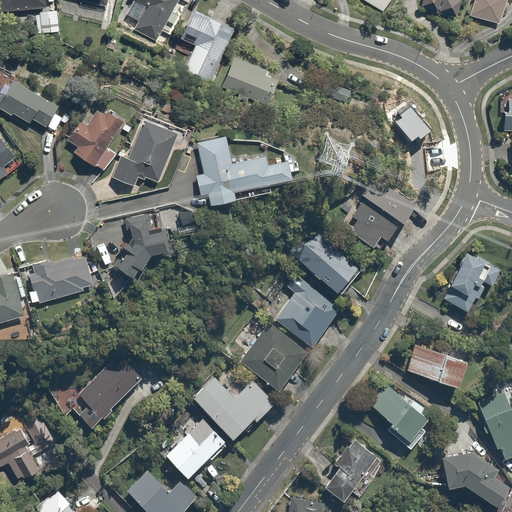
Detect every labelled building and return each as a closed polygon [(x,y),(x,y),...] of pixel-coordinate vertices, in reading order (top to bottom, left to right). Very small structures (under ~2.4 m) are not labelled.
[(0,0),(0,9),(42,6),(41,0),(0,0)] [(155,38),(173,0),(135,0),(145,4),(133,28),(155,38)] [(364,0),(381,10),(386,0),(364,0)] [(456,0),(417,0),(416,6),(453,14),(456,0)] [(468,0),(465,12),(497,21),(502,0),(468,0)] [(209,82),(232,24),(188,6),(177,34),(195,42),(183,71),(209,82)] [(55,8),(38,10),(40,31),(57,29),(55,8)] [(219,85),(265,104),(276,77),(230,58),(219,85)] [(8,79),(0,92),(0,106),(28,122),(30,118),(44,125),(55,105),(8,79)] [(325,80),(321,92),(345,102),(350,89),(325,80)] [(501,109),(501,128),(511,128),(511,98),(506,98),(506,109),(501,109)] [(71,151),(103,169),(112,152),(104,148),(118,120),(95,108),(85,126),(76,121),(66,139),(74,144),(71,151)] [(118,154),(111,174),(132,182),(135,175),(142,177),(143,175),(156,180),(174,132),(141,119),(127,157),(118,154)] [(367,150),(328,131),(314,160),(354,178),(367,150)] [(206,191),(208,203),(235,198),(233,190),(289,178),(285,158),(264,162),(263,154),(229,161),(223,134),(194,140),(200,170),(192,172),(197,193),(206,191)] [(0,138),(0,173),(5,169),(1,164),(12,154),(0,138)] [(413,202),(371,175),(358,193),(361,195),(349,214),(353,217),(346,229),(370,244),(378,233),(383,236),(397,219),(400,221),(413,202)] [(149,211),(124,218),(129,231),(124,239),(120,236),(116,244),(122,247),(112,263),(133,275),(146,255),(166,249),(155,214),(150,215),(149,211)] [(360,266),(316,229),(308,238),(307,239),(302,234),(289,251),(338,292),(360,266)] [(464,248),(445,284),(448,285),(442,297),(464,308),(472,293),(475,294),(481,281),(477,279),(479,275),(491,281),(498,266),(464,248)] [(48,257),(31,263),(33,269),(26,271),(31,288),(27,289),(31,302),(37,300),(38,303),(83,288),(82,284),(93,280),(85,254),(76,257),(76,255),(50,263),(48,257)] [(0,321),(24,315),(11,269),(0,272),(0,321)] [(333,309),(299,282),(291,276),(282,287),(290,293),(272,316),(307,343),(333,309)] [(266,320),(238,357),(275,385),(303,348),(266,320)] [(464,358),(412,341),(404,368),(455,385),(464,358)] [(120,352),(75,392),(87,403),(78,412),(88,423),(140,375),(120,352)] [(214,376),(193,396),(231,434),(239,426),(245,432),(256,421),(253,418),(272,399),(251,377),(233,395),(214,376)] [(367,399),(386,421),(406,437),(402,441),(407,445),(425,426),(420,421),(426,415),(423,412),(427,408),(403,391),(400,395),(385,383),(367,399)] [(511,412),(502,389),(476,400),(494,445),(497,443),(502,456),(511,452),(511,412)] [(203,417),(164,451),(185,475),(224,440),(203,417)] [(17,421),(0,430),(0,466),(3,464),(12,479),(41,462),(17,421)] [(320,481),(339,498),(348,487),(354,493),(383,460),(355,435),(348,444),(345,442),(329,460),(335,465),(320,481)] [(444,483),(447,482),(448,486),(459,485),(458,480),(461,480),(489,501),(505,482),(491,469),(494,464),(467,448),(439,455),(444,483)] [(148,466),(125,488),(148,511),(177,511),(196,494),(178,476),(167,486),(148,466)] [(55,486),(36,503),(44,511),(73,511),(74,511),(65,502),(68,500),(55,486)] [(318,511),(321,497),(287,494),(284,511),(318,511)]
